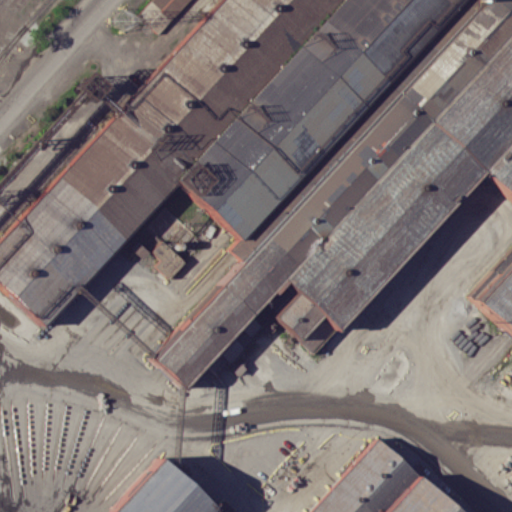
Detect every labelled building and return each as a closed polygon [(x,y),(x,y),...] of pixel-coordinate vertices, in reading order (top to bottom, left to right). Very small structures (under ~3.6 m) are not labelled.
[(511,0),(511,333),(469,293),(511,247),(511,203),(479,172),(314,353),(273,316),(277,312),(264,299),(248,315),(262,326),(229,363),(215,351),(180,390),(149,359),(241,262),(229,252),(239,240),(175,184),(42,326),(0,287),(0,241),(223,0),(511,0)] [(136,14),(149,0),(185,0),(156,32),(136,14)] [(149,251),(157,258),(151,265),(166,279),(181,262),(158,241),(149,251)] [(304,511),(374,437),(454,511),(304,511)] [(100,511),(151,458),(210,511),(100,511)]
